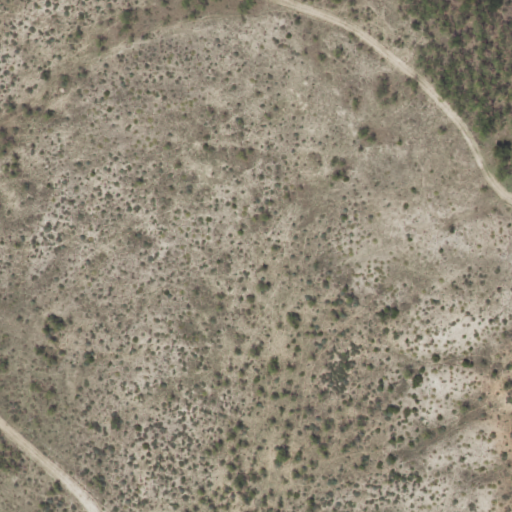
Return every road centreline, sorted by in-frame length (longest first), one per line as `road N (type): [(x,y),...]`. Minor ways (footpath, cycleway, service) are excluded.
road 1 (track): [(511,196),(445,101),(361,35),(282,0)]
road 2 (track): [(93,511),(0,419)]
